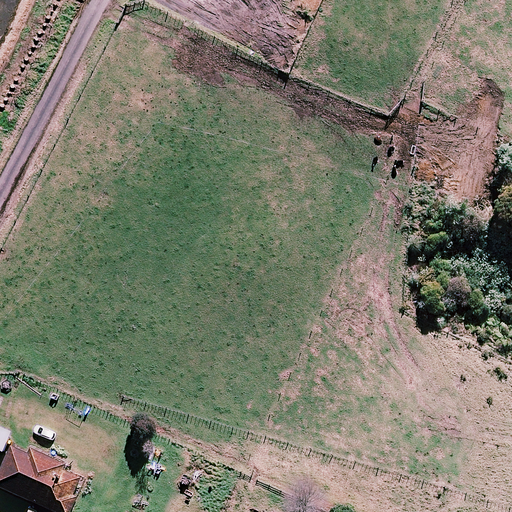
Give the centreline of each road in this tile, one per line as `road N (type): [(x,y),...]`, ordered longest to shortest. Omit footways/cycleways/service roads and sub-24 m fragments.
road 1 (motorway): [(0,137),(511,334)]
road 2 (motorway): [(511,381),(0,185)]
